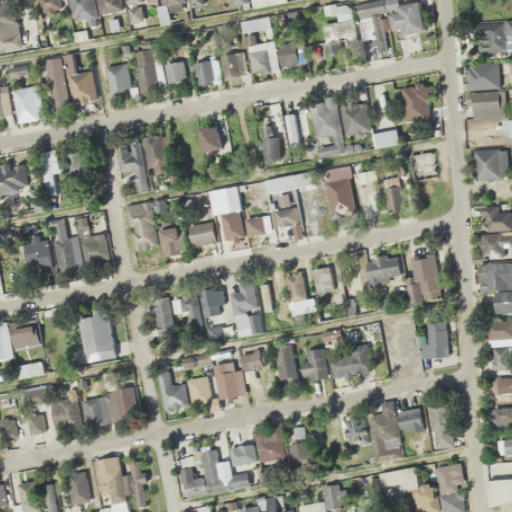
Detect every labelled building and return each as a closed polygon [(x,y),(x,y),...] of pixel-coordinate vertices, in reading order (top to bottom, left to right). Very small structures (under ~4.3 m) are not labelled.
[(0,0),(0,51),(17,51),(14,0),(0,0)] [(38,0),(41,14),(60,12),(58,0),(38,0)] [(93,18),(93,0),(69,0),(70,18),(93,18)] [(97,0),(99,13),(120,11),(119,0),(97,0)] [(186,8),(184,0),(160,0),(162,11),(186,8)] [(378,0),(357,4),(359,17),(387,12),(385,0),(378,0)] [(390,13),(394,36),(424,29),(418,1),(396,6),(397,12),(390,13)] [(353,19),(351,5),(336,6),(337,20),(353,19)] [(131,28),(144,26),(142,7),(129,8),(131,28)] [(475,52),(511,51),(511,22),(474,23),(475,52)] [(249,46),(253,75),(277,72),(273,43),(249,46)] [(187,81),(182,60),(164,64),(160,47),(133,53),(142,91),(187,81)] [(44,60),(53,110),(71,107),(71,105),(98,100),(92,69),(66,74),(63,57),(44,60)] [(219,83),(219,60),(194,60),(194,83),(219,83)] [(467,63),(467,111),(499,111),(499,63),(467,63)] [(27,72),(24,64),(8,69),(11,78),(27,72)] [(129,93),(128,64),(108,65),(109,94),(129,93)] [(44,117),(38,84),(12,90),(19,122),(44,117)] [(403,85),(403,120),(428,120),(428,85),(403,85)] [(0,90),(0,116),(12,113),(5,89),(0,90)] [(311,100),(314,138),(340,136),(337,98),(311,100)] [(370,136),(368,103),(343,104),(345,137),(370,136)] [(259,127),(265,162),(282,159),(275,124),(259,127)] [(219,126),(201,126),(201,150),(219,150),(219,126)] [(375,145),(397,145),(397,131),(375,131),(375,145)] [(165,135),(149,135),(149,175),(165,175),(165,135)] [(128,141),(129,149),(117,150),(120,172),(134,170),(136,191),(148,189),(140,139),(128,141)] [(473,149),(474,179),(508,179),(508,149),(473,149)] [(59,194),(52,151),(39,152),(45,196),(59,194)] [(0,166),(0,198),(20,196),(19,187),(27,186),(24,163),(0,166)] [(325,182),(334,218),(356,212),(348,177),(325,182)] [(243,208),(236,185),(225,188),(231,211),(243,208)] [(151,201),(127,205),(136,255),(160,251),(151,201)] [(298,223),(295,206),(274,210),(277,227),(298,223)] [(510,229),(510,206),(482,206),(483,229),(510,229)] [(221,214),(223,239),(237,238),(234,213),(221,214)] [(248,234),(271,232),(269,216),(246,218),(248,234)] [(81,271),(79,233),(64,233),(63,220),(55,221),(58,272),(81,271)] [(191,247),(214,245),(212,222),(189,224),(191,247)] [(181,226),(161,230),(166,255),(186,251),(181,226)] [(480,258),(505,258),(505,249),(511,249),(511,233),(480,233),(480,258)] [(53,271),(48,234),(23,237),(27,264),(40,262),(41,273),(53,271)] [(364,264),(374,288),(404,276),(394,252),(364,264)] [(353,284),(352,262),(344,262),(345,284),(353,284)] [(495,312),(511,311),(511,288),(510,289),(510,263),(479,264),(480,290),(494,289),(495,312)] [(313,269),(320,306),(336,303),(328,266),(313,269)] [(285,274),(291,304),(307,301),(301,271),(285,274)] [(272,283),(262,284),(263,302),(273,301),(272,283)] [(256,307),(254,285),(230,288),(233,315),(248,313),(247,308),(256,307)] [(219,288),(202,292),(208,314),(224,310),(219,288)] [(178,311),(190,309),(191,323),(201,322),(197,291),(176,294),(178,311)] [(172,330),(171,298),(153,299),(154,331),(172,330)] [(79,315),(84,354),(97,353),(98,359),(115,357),(109,311),(79,315)] [(511,339),(511,320),(488,320),(488,340),(511,339)] [(40,347),(35,321),(16,324),(20,351),(40,347)] [(447,358),(446,321),(428,322),(428,337),(419,337),(419,359),(447,358)] [(222,324),(224,334),(237,333),(236,322),(222,324)] [(0,359),(12,357),(7,323),(0,323),(0,359)] [(290,344),(274,347),(281,380),(296,377),(290,344)] [(330,352),(334,377),(372,370),(368,346),(330,352)] [(301,362),(306,383),(331,377),(324,347),(306,351),(308,361),(301,362)] [(491,370),(511,369),(511,347),(491,347),(491,370)] [(245,370),(263,365),(259,351),(242,356),(245,370)] [(20,378),(44,373),(41,360),(17,365),(20,378)] [(214,365),(220,398),(245,394),(240,360),(214,365)] [(158,372),(164,410),(189,406),(185,381),(172,383),(170,370),(158,372)] [(210,402),(207,376),(190,378),(192,404),(210,402)] [(511,392),(511,377),(497,378),(498,393),(511,392)] [(24,386),(22,403),(46,405),(48,388),(24,386)] [(82,397),(87,428),(131,421),(129,410),(138,408),(134,388),(82,397)] [(455,446),(453,397),(432,398),(433,446),(455,446)] [(79,398),(53,400),(56,433),(81,431),(79,398)] [(511,407),(492,407),(492,428),(511,428),(511,407)] [(401,432),(422,430),(420,408),(399,410),(401,432)] [(347,417),(347,442),(367,442),(367,417),(347,417)] [(16,437),(13,419),(1,421),(4,438),(16,437)] [(234,467),(258,460),(253,442),(229,449),(234,467)] [(180,469),(185,498),(251,485),(248,472),(222,477),(216,449),(200,452),(204,475),(196,477),(194,467),(180,469)] [(145,505),(142,462),(131,463),(135,506),(145,505)] [(91,502),(84,470),(67,474),(73,506),(91,502)] [(340,497),(338,485),(325,487),(327,506),(331,506),(330,498),(340,497)] [(417,486),(417,510),(437,510),(437,486),(417,486)] [(242,511),(260,511),(271,510),(270,511),(293,511),(293,509),(285,510),(283,496),(259,499),(260,506),(242,508),(242,511)] [(299,507),(299,511),(326,511),(325,502),(299,507)]
